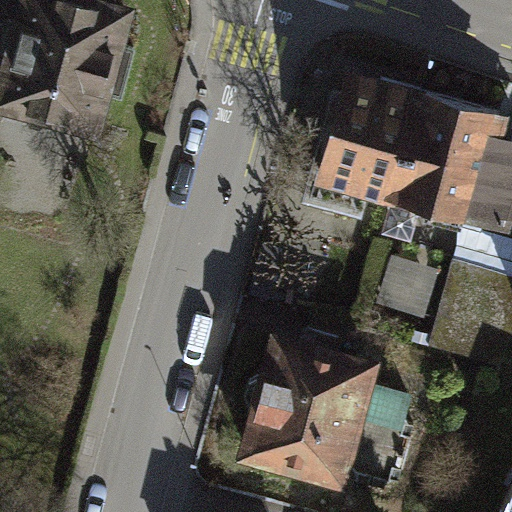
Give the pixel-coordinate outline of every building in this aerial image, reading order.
[(133,0),(12,0),(0,51),(0,107),(96,134),(107,87),(125,92),(138,42),(122,40),(133,0)] [(499,92),(350,51),(318,167),(466,209),(499,92)] [(511,345),(511,232),(463,221),(432,341),(505,362),(511,345)] [(399,250),(384,297),(429,312),(445,264),(399,250)] [(385,340),(278,313),(243,448),(350,476),(385,340)] [(511,511),(511,470),(494,511),(511,511)]
